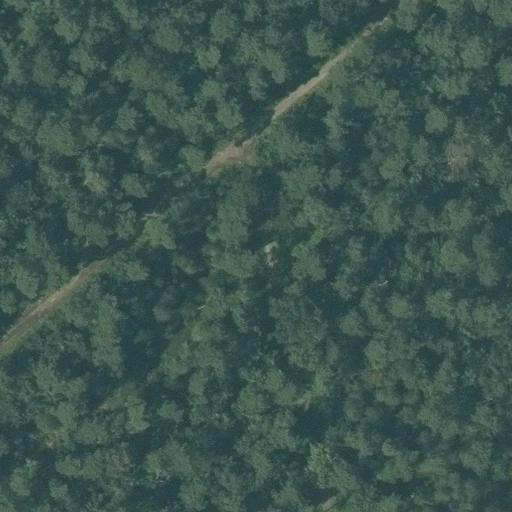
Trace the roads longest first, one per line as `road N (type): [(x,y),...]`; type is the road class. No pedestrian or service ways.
road 1 (track): [(328,511),(247,157)]
road 2 (track): [(421,0),(247,157)]
